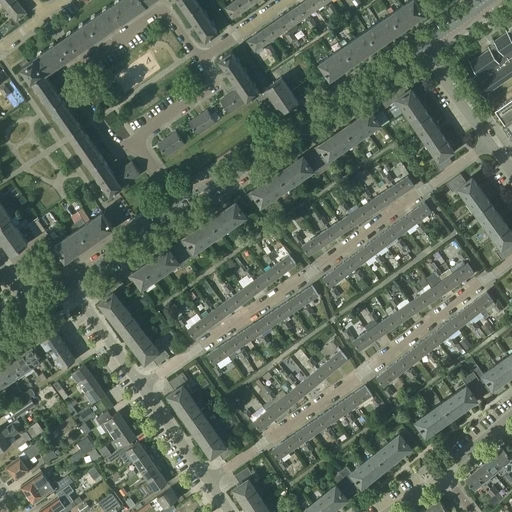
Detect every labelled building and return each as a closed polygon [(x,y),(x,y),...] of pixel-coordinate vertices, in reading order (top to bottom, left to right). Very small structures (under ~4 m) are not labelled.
[(27,11),(17,0),(15,0),(7,7),(17,20),(27,11)] [(137,11),(148,4),(145,0),(118,0),(114,3),(125,20),(133,14),(135,17),(139,14),(137,11)] [(179,0),(188,13),(201,5),(197,0),(179,0)] [(233,17),(244,10),(236,0),(235,0),(226,6),(233,17)] [(252,0),(236,0),(244,10),(254,3),(252,0)] [(311,0),(305,0),(299,4),(307,15),(317,8),(311,0)] [(416,0),(409,0),(390,13),(401,29),(425,13),(416,0)] [(114,3),(91,19),(102,36),(110,30),(112,33),(115,30),(113,28),(125,20),(114,3)] [(299,4),(289,11),(296,22),(307,15),(299,4)] [(218,31),(201,5),(188,13),(206,40),(218,31)] [(289,11),(279,18),(286,29),(296,22),(289,11)] [(390,13),(378,21),(367,30),(378,46),(401,29),(390,13)] [(306,20),(309,25),(314,21),(312,17),(306,20)] [(13,18),(5,25),(9,31),(18,24),(13,18)] [(279,18),(269,25),(276,36),(286,29),(279,18)] [(90,44),(102,36),(91,19),(65,37),(35,58),(44,71),(46,74),(56,67),(58,70),(62,67),(59,64),(76,53),(86,46),(88,49),(92,47),(90,44)] [(314,21),(309,25),(311,29),(317,25),(314,21)] [(269,25),(259,32),(266,43),(276,36),(269,25)] [(367,30),(343,46),(354,62),(378,46),(367,30)] [(291,31),(285,35),(288,39),(294,35),(291,31)] [(511,76),(511,38),(507,31),(494,40),(492,38),(496,44),(490,48),(488,46),(489,49),(470,62),(468,59),(468,60),(477,73),(470,77),(483,96),(511,76)] [(256,50),(266,43),(259,32),(248,39),(256,50)] [(291,43),(297,39),(294,35),(288,39),(291,43)] [(265,48),(268,53),(274,48),(271,44),(265,48)] [(354,62),(343,46),(331,54),(319,62),(330,78),(354,62)] [(268,53),(271,57),(277,53),(274,48),(268,53)] [(238,86),(251,78),(232,50),(219,59),(238,86)] [(32,80),(44,71),(35,58),(29,61),(27,58),(20,63),(32,80)] [(46,74),(44,71),(32,80),(51,108),(64,100),(46,74)] [(296,71),(292,74),(297,83),(302,79),(296,71)] [(285,74),(271,84),(266,87),(283,111),(302,98),(285,74)] [(238,86),(239,87),(248,100),(254,96),(256,98),(262,94),(260,91),(251,78),(238,86)] [(412,89),(411,88),(410,89),(402,79),(391,88),(398,99),(412,89)] [(0,88),(0,89),(5,97),(11,93),(5,85),(0,88)] [(239,87),(230,93),(239,106),(248,100),(239,87)] [(398,99),(391,88),(378,99),(386,108),(398,100),(398,99)] [(432,119),(412,89),(398,99),(398,100),(418,129),(432,119)] [(230,112),(239,106),(230,93),(221,100),(230,112)] [(511,97),(495,109),(505,124),(504,125),(511,136),(511,97)] [(92,167),(104,158),(83,128),(64,100),(51,108),(71,136),(92,167)] [(381,123),(375,115),(371,108),(345,126),(355,140),(381,123)] [(208,109),(199,115),(207,128),(217,121),(208,109)] [(198,134),(207,128),(199,115),(190,122),(198,134)] [(418,129),(439,158),(453,148),(432,119),(418,129)] [(330,158),(355,140),(345,126),(320,143),(330,158)] [(177,130),(168,137),(176,149),(185,142),(177,130)] [(176,149),(168,137),(159,143),(167,155),(176,149)] [(303,155),(313,169),(317,176),(334,164),(330,158),(320,143),(303,155)] [(453,148),(439,158),(434,162),(440,171),(453,162),(448,155),(451,153),(450,152),(454,149),(453,148)] [(287,187),(313,169),(303,155),(277,172),(287,187)] [(122,186),(114,173),(104,158),(92,167),(110,194),(122,186)] [(122,168),(131,180),(141,173),(132,161),(122,168)] [(122,168),(114,173),(122,186),(131,180),(122,168)] [(274,196),(287,187),(277,172),(246,194),(251,202),(257,198),(262,204),(274,196)] [(453,191),(458,187),(473,177),(472,176),(466,180),(461,173),(447,183),(453,191)] [(408,175),(393,185),(399,194),(414,184),(408,175)] [(494,207),(473,177),(458,187),(480,217),(494,207)] [(393,185),(382,192),(388,201),(399,194),(393,185)] [(375,197),(371,199),(377,209),(388,201),(382,192),(381,193),(378,188),(372,192),(375,197)] [(221,233),(223,231),(239,220),(246,215),(241,208),(248,204),(242,197),(211,218),(221,233)] [(371,199),(361,206),(367,216),(377,209),(371,199)] [(0,225),(11,218),(12,217),(0,200),(0,225)] [(431,211),(425,202),(410,213),(417,221),(421,218),(424,222),(429,218),(427,214),(431,211)] [(356,223),(367,216),(361,206),(350,214),(356,223)] [(480,217),(502,247),(511,239),(511,231),(494,207),(480,217)] [(79,227),(90,244),(114,227),(103,211),(90,220),(82,208),(78,211),(82,218),(75,222),(79,227)] [(410,213),(400,221),(406,229),(417,221),(410,213)] [(350,214),(339,221),(345,230),(356,223),(350,214)] [(38,217),(31,222),(40,234),(46,229),(38,220),(39,219),(38,217)] [(11,218),(0,225),(0,235),(12,253),(28,242),(11,218)] [(195,250),(221,233),(211,218),(185,236),(195,250)] [(334,237),(345,230),(339,221),(328,228),(334,237)] [(400,221),(388,229),(395,238),(406,229),(400,221)] [(40,234),(31,222),(27,225),(36,237),(40,234)] [(66,260),(90,244),(79,227),(66,236),(58,223),(52,227),(58,236),(53,239),(56,243),(55,244),(66,260)] [(439,236),(446,232),(442,227),(436,232),(439,236)] [(328,228),(317,235),(323,244),(334,237),(328,228)] [(378,237),(385,246),(395,238),(388,229),(378,237)] [(303,240),(298,233),(293,236),(298,243),(303,240)] [(308,254),(323,244),(317,235),(302,245),(308,254)] [(199,256),(195,250),(185,236),(168,247),(178,262),(183,268),(199,256)] [(378,237),(368,245),(374,253),(385,246),(378,237)] [(511,239),(502,247),(496,251),(502,260),(511,252),(511,243),(511,242),(511,241),(511,239)] [(368,245),(358,252),(365,260),(374,253),(368,245)] [(142,286),(178,262),(168,247),(132,272),(134,275),(133,276),(135,279),(136,278),(142,286)] [(464,251),(458,255),(462,260),(463,261),(464,261),(468,258),(464,251)] [(348,259),(355,268),(365,260),(358,252),(348,259)] [(275,264),(282,273),(296,263),(289,254),(275,264)] [(348,259),(338,267),(345,275),(355,268),(348,259)] [(450,268),(453,273),(459,282),(474,271),(468,262),(466,264),(464,261),(463,261),(462,260),(450,268)] [(275,264),(265,272),(271,281),(282,273),(275,264)] [(331,286),(345,275),(338,267),(324,277),(331,286)] [(254,280),(261,289),(271,281),(265,272),(254,280)] [(453,273),(443,280),(449,289),(459,282),(453,273)] [(119,276),(108,283),(114,294),(116,293),(125,286),(119,276)] [(254,280),(244,287),(250,296),(261,289),(254,280)] [(443,280),(432,287),(438,296),(449,289),(443,280)] [(97,289),(103,299),(114,294),(108,283),(97,289)] [(313,284),(298,294),(304,303),(319,293),(313,284)] [(240,304),(250,296),(244,287),(233,295),(240,304)] [(334,287),(330,291),(335,298),(340,295),(334,287)] [(427,303),(438,296),(432,287),(421,295),(427,303)] [(480,311),(493,300),(487,291),(473,302),(480,311)] [(100,301),(123,331),(137,321),(116,293),(114,294),(103,299),(100,301)] [(288,301),(294,310),(304,303),(298,294),(288,301)] [(233,295),(223,303),(229,311),(240,304),(233,295)] [(421,295),(411,302),(417,311),(427,303),(421,295)] [(277,308),(283,317),(294,310),(288,301),(277,308)] [(411,302),(400,309),(406,318),(417,311),(411,302)] [(473,302),(463,310),(469,318),(480,311),(473,302)] [(499,312),(503,309),(498,302),(493,305),(499,312)] [(212,311),(219,319),(229,311),(223,303),(212,311)] [(279,320),(283,317),(277,308),(266,316),(272,325),(279,320)] [(400,309),(389,316),(395,325),(406,318),(400,309)] [(463,310),(452,318),(459,326),(460,326),(463,331),(471,325),(470,324),(471,323),(468,319),(469,318),(463,310)] [(212,311),(202,318),(208,327),(219,319),(212,311)] [(183,326),(188,323),(183,316),(178,319),(183,326)] [(266,316),(255,323),(261,332),(265,329),(272,325),(266,316)] [(395,325),(389,316),(379,324),(385,333),(395,325)] [(194,337),(208,327),(202,318),(188,328),(194,337)] [(452,318),(442,326),(449,335),(459,326),(452,318)] [(152,357),(159,350),(137,321),(123,331),(145,361),(149,358),(149,359),(152,357)] [(250,339),(261,332),(255,323),(244,330),(250,339)] [(489,334),(494,330),(489,323),(484,328),(489,334)] [(379,324),(368,331),(374,340),(385,333),(379,324)] [(432,334),(438,342),(449,335),(442,326),(432,334)] [(486,336),(480,327),(477,329),(484,338),(486,336)] [(348,328),(344,332),(349,339),(354,335),(348,328)] [(33,345),(43,359),(53,352),(54,353),(66,344),(56,330),(33,345)] [(243,344),(250,339),(244,330),(233,337),(240,346),(243,344)] [(359,350),(374,340),(368,331),(353,341),(359,350)] [(432,334),(421,342),(428,351),(438,342),(432,334)] [(233,337),(223,344),(229,353),(232,358),(237,355),(234,350),(235,349),(240,346),(233,337)] [(334,339),(330,342),(336,349),(340,346),(334,339)] [(462,348),(456,340),(452,343),(454,347),(456,346),(459,350),(462,348)] [(472,345),(468,340),(462,344),(466,349),(472,345)] [(421,342),(411,350),(418,359),(428,351),(421,342)] [(66,344),(54,353),(63,367),(75,359),(66,344)] [(214,363),(229,353),(223,344),(208,354),(214,363)] [(33,345),(23,352),(33,366),(43,359),(33,345)] [(159,350),(152,357),(158,364),(170,355),(164,347),(159,350)] [(327,360),(334,368),(347,357),(340,349),(327,360)] [(411,350),(401,358),(407,366),(418,359),(411,350)] [(14,359),(23,373),(33,366),(23,352),(14,359)] [(511,359),(508,355),(483,373),(493,387),(511,373),(511,359)] [(401,358),(390,366),(397,375),(407,366),(401,358)] [(23,373),(14,359),(4,365),(13,379),(23,373)] [(474,359),(469,362),(472,368),(478,364),(474,359)] [(327,360),(317,368),(324,377),(334,368),(327,360)] [(91,373),(84,363),(72,372),(79,382),(91,373)] [(0,386),(1,388),(13,379),(4,365),(0,367),(0,386)] [(219,376),(224,373),(219,365),(214,369),(219,376)] [(383,386),(397,375),(390,366),(376,377),(383,386)] [(493,387),(483,373),(479,367),(463,378),(468,384),(477,398),(493,387)] [(307,376),(314,385),(324,377),(317,368),(307,376)] [(437,372),(434,368),(429,372),(432,376),(437,372)] [(169,381),(174,390),(183,384),(189,380),(183,371),(169,381)] [(39,375),(43,381),(47,379),(43,372),(39,375)] [(91,373),(79,382),(86,392),(98,383),(91,373)] [(43,381),(39,375),(34,378),(39,384),(43,381)] [(307,376),(297,384),(304,393),(314,385),(307,376)] [(200,382),(203,387),(209,383),(205,379),(200,382)] [(260,379),(251,383),(255,392),(264,388),(260,379)] [(66,392),(58,380),(53,384),(61,395),(66,392)] [(293,388),(287,393),(294,402),(304,393),(297,384),(295,382),(292,385),(292,384),(291,385),(293,388)] [(98,383),(86,392),(93,402),(106,393),(98,383)] [(17,393),(21,390),(17,384),(13,387),(17,393)] [(183,384),(174,390),(169,394),(191,424),(205,415),(183,384)] [(468,384),(442,402),(452,416),(477,398),(468,384)] [(358,403),(372,394),(366,385),(352,395),(358,403)] [(267,394),(270,397),(274,394),(268,386),(265,388),(269,392),(267,394)] [(389,386),(384,390),(390,397),(394,393),(389,386)] [(35,394),(31,388),(23,394),(27,399),(35,394)] [(293,402),(294,402),(287,393),(283,389),(276,395),(277,397),(275,399),(284,410),(293,402)] [(375,394),(370,398),(375,405),(380,402),(375,394)] [(352,395),(341,402),(347,411),(358,403),(352,395)] [(35,404),(30,398),(13,410),(17,417),(35,404)] [(263,405),(267,409),(274,418),(284,410),(275,399),(272,401),(271,399),(270,400),(263,405)] [(341,402),(330,409),(336,418),(347,411),(341,402)] [(376,452),(387,465),(411,446),(418,440),(426,434),(452,416),(442,402),(416,420),(420,426),(413,432),(411,434),(407,428),(400,433),(400,432),(376,452)] [(78,412),(71,403),(66,406),(73,416),(78,412)] [(247,409),(243,413),(249,420),(253,416),(247,409)] [(260,429),(274,418),(267,409),(253,421),(260,429)] [(320,417),(326,426),(336,418),(330,409),(320,417)] [(106,432),(110,430),(124,420),(118,411),(112,416),(108,410),(96,418),(106,432)] [(191,424),(212,455),(216,453),(216,454),(219,452),(226,445),(205,415),(191,424)] [(232,416),(228,419),(232,424),(236,421),(232,416)] [(320,417),(309,424),(315,433),(326,426),(320,417)] [(0,426),(0,439),(16,427),(21,424),(18,419),(3,430),(0,426)] [(124,420),(110,430),(116,438),(130,428),(124,420)] [(30,428),(24,432),(29,440),(44,430),(38,421),(30,427),(30,428)] [(298,432),(304,440),(315,433),(309,424),(298,432)] [(19,431),(16,427),(0,439),(0,450),(12,442),(9,439),(19,431)] [(136,437),(130,428),(116,438),(122,447),(131,440),(136,437)] [(298,432),(287,439),(293,448),(304,440),(298,432)] [(84,454),(94,446),(87,436),(77,443),(84,454)] [(279,458),(293,448),(287,439),(273,449),(279,458)] [(128,464),(134,460),(146,451),(146,450),(147,449),(144,445),(143,446),(139,441),(134,444),(131,440),(122,447),(125,452),(121,455),(128,464)] [(232,440),(226,445),(219,452),(224,459),(238,449),(232,440)] [(39,452),(34,444),(19,455),(20,456),(7,466),(17,479),(30,470),(29,469),(32,468),(26,459),(28,457),(30,459),(39,452)] [(101,455),(95,447),(89,452),(94,459),(101,455)] [(125,452),(122,447),(113,453),(117,458),(121,455),(125,452)] [(509,473),(510,471),(511,469),(511,462),(509,462),(508,461),(511,457),(503,447),(493,455),(505,468),(509,473)] [(134,460),(141,470),(154,462),(153,461),(154,460),(151,455),(150,456),(146,451),(134,460)] [(376,452),(352,471),(363,484),(387,465),(376,452)] [(493,455),(484,463),(493,473),(498,469),(501,472),(505,468),(493,455)] [(296,467),(302,464),(298,457),(292,461),(296,467)] [(278,462),(283,470),(288,466),(283,459),(278,462)] [(157,466),(154,462),(141,470),(148,480),(161,472),(160,471),(161,470),(158,465),(157,466)] [(484,463),(475,470),(484,481),(486,484),(491,480),(489,477),(493,473),(484,463)] [(363,484),(352,471),(347,465),(331,478),(336,484),(346,497),(363,484)] [(101,475),(94,466),(90,470),(96,478),(101,475)] [(235,475),(240,482),(249,478),(254,475),(248,466),(235,475)] [(484,481),(475,470),(465,478),(474,489),(484,481)] [(28,494),(39,486),(48,480),(45,475),(42,472),(34,478),(33,478),(22,486),(28,494)] [(164,476),(161,472),(148,480),(155,491),(168,482),(167,481),(168,480),(165,475),(164,476)] [(51,483),(48,480),(39,486),(28,494),(34,503),(55,488),(57,492),(58,492),(67,485),(70,483),(73,481),(70,477),(68,474),(59,481),(55,480),(51,483)] [(263,511),(269,508),(249,478),(240,482),(237,484),(237,485),(234,487),(250,511),(263,511)] [(70,483),(67,485),(58,492),(63,498),(75,489),(70,483)] [(328,511),(346,497),(336,484),(302,511),(328,511)] [(495,494),(499,491),(494,485),(490,488),(495,494)] [(128,492),(124,486),(120,488),(124,495),(128,492)] [(160,510),(156,511),(169,511),(176,508),(172,502),(179,498),(171,487),(153,500),(160,510)] [(495,494),(490,488),(487,491),(492,497),(495,494)] [(105,511),(111,511),(117,508),(121,505),(112,492),(99,502),(105,511)] [(493,507),(500,500),(495,494),(492,497),(487,500),(493,507)] [(39,511),(40,511),(56,511),(73,500),(70,495),(54,506),(51,502),(39,511)] [(131,498),(126,501),(131,507),(135,504),(131,498)] [(439,498),(430,505),(434,511),(444,511),(447,510),(439,498)] [(73,500),(56,511),(65,511),(76,504),(73,500)] [(88,501),(80,507),(82,511),(84,511),(92,507),(88,501)] [(141,511),(153,504),(151,501),(135,511),(141,511)]
